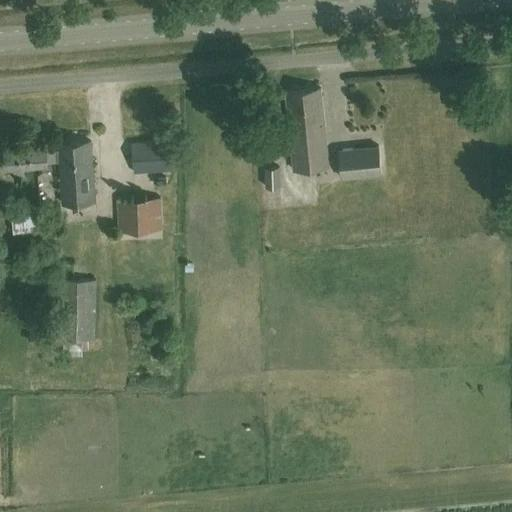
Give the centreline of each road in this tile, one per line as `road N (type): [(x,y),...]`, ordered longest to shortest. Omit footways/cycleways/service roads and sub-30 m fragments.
road 1 (unclassified): [(0,87),(511,41)]
road 2 (secondary): [(0,41),(453,0)]
